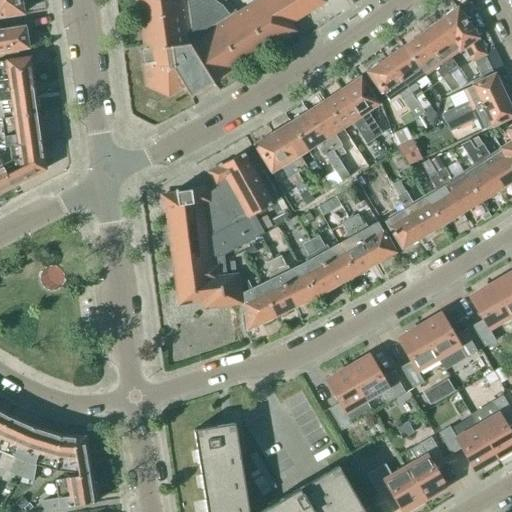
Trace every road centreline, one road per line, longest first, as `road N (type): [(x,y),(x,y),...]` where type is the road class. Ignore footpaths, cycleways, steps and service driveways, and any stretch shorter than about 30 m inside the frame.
road 1 (residential): [(133,396),(291,364),(511,233)]
road 2 (residential): [(110,176),(400,0)]
road 3 (unclassified): [(133,396),(110,176)]
road 4 (unclassified): [(110,176),(79,0)]
road 5 (residential): [(133,396),(75,403),(0,373)]
road 6 (residential): [(0,231),(110,176)]
